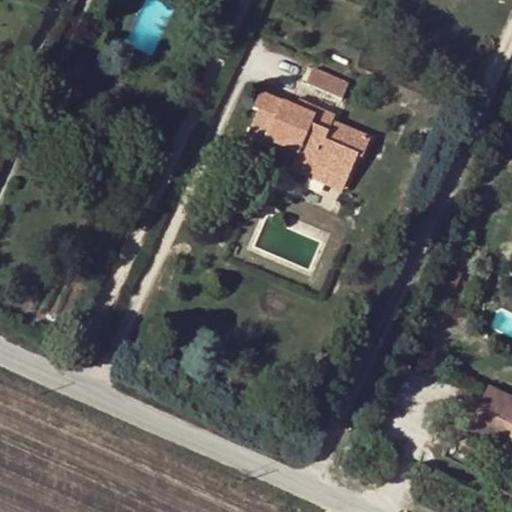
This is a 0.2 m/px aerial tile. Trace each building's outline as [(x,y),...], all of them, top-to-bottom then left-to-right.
[(115,0),(95,0),(111,8),(115,0)] [(341,101),(347,86),(313,70),(306,86),(341,101)] [(331,123),(333,118),(299,102),(295,109),(260,94),(252,111),(256,112),(247,134),(282,149),(289,132),(304,138),(293,161),(289,170),(307,177),(313,163),(331,123)] [(371,141),(331,123),(313,163),(348,178),(357,157),(362,159),(371,141)] [(282,149),(247,134),(244,141),(293,161),(304,138),(289,132),(282,149)] [(348,178),(313,163),(307,177),(342,193),(348,178)] [(511,394),(480,383),(463,430),(511,447),(511,394)]
